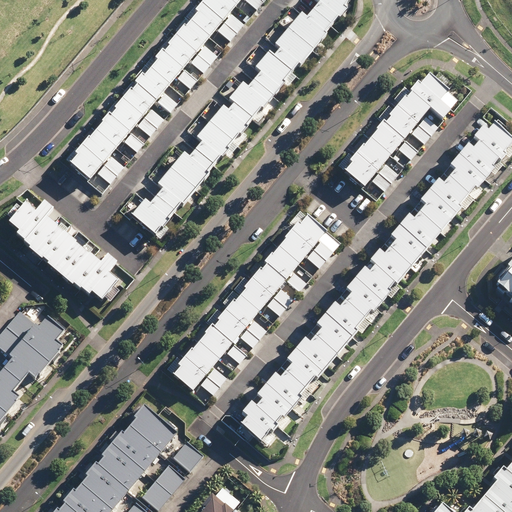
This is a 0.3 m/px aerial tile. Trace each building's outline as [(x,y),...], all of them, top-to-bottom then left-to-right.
[(207,0),(191,17),(194,20),(182,33),(181,33),(163,52),(166,55),(160,61),(157,58),(151,65),(154,67),(132,91),(134,93),(128,99),(126,97),(109,116),(110,118),(106,123),(104,121),(96,130),(98,132),(72,160),(75,162),(67,171),(83,187),(93,176),(108,190),(124,173),(108,158),(120,145),(133,157),(143,146),(130,133),(135,128),(148,141),(163,125),(148,111),(154,105),(167,117),(175,108),(162,96),(176,81),(187,92),(195,84),(182,72),(189,66),(201,77),(216,61),(202,49),(215,35),(227,47),(242,31),(228,17),(241,3),(255,15),(264,6),(257,0),(207,0)] [(308,0),(304,4),(313,12),(303,24),(298,19),(271,50),(276,55),(271,61),(266,57),(252,74),(257,78),(244,93),(239,89),(224,107),(228,111),(223,116),(219,113),(192,144),(196,148),(184,162),(180,159),(156,188),(149,182),(145,187),(156,197),(146,209),(142,206),(127,223),(149,242),(156,234),(158,235),(164,227),(163,227),(176,212),(177,212),(205,180),(203,178),(215,164),(216,165),(224,156),(223,155),(235,140),(237,142),(244,134),(242,131),(257,114),(259,115),(281,90),(279,88),(293,71),(295,73),(323,41),(321,39),(333,24),(335,25),(342,15),(340,13),(345,7),(337,0),(308,0)] [(443,93),(425,78),(415,90),(411,86),(405,94),(400,90),(389,103),(393,107),(381,121),(384,123),(380,128),(375,124),(366,135),(370,138),(368,140),(361,134),(351,146),(357,151),(351,159),(345,154),(333,168),(340,174),(338,176),(357,193),(366,183),(381,196),(396,179),(381,166),(394,152),(408,165),(417,154),(403,141),(407,136),(421,148),(436,130),(422,118),(426,114),(438,124),(446,115),(433,104),(443,93)] [(497,157),(506,146),(486,129),(480,136),(474,132),(465,143),(470,147),(464,154),(459,150),(440,173),(445,176),(434,189),(430,185),(411,208),(416,212),(405,225),(401,221),(383,243),(388,247),(377,260),(372,256),(362,267),(366,270),(361,277),(357,274),(339,295),(342,298),(331,312),(327,310),(309,331),(314,335),(303,349),(297,343),(277,367),(282,371),(271,384),(266,380),(249,401),(253,405),(248,411),(241,404),(230,418),(237,424),(232,429),(254,446),(263,435),(265,437),(270,431),(269,429),(275,422),(276,423),(294,402),(292,400),(306,383),(309,385),(351,335),(348,333),(362,316),(366,319),(384,297),(380,294),(386,288),(389,290),(454,212),(452,211),(468,192),(469,193),(487,172),(486,171),(492,164),(494,165),(499,159),(497,157)] [(23,207),(5,227),(16,237),(13,240),(26,252),(25,254),(71,293),(73,290),(85,300),(88,296),(98,305),(115,285),(105,276),(114,266),(104,258),(97,265),(44,221),(51,212),(42,204),(32,215),(23,207)] [(324,234),(305,219),(299,226),(297,225),(270,258),(269,257),(262,265),(266,268),(262,273),(259,270),(240,292),(243,294),(235,303),(232,301),(214,322),(216,324),(211,330),(208,327),(203,334),(206,336),(171,378),(189,392),(197,384),(214,397),(229,379),(214,366),(225,353),(240,366),(248,357),(233,344),(240,336),(254,348),(268,331),(254,319),(266,305),(282,318),(295,301),(281,289),(286,283),(300,294),(308,284),(293,272),(306,257),(321,269),(333,253),(318,241),(324,234)] [(511,259),(488,288),(501,299),(502,297),(508,301),(504,306),(511,313),(511,259)] [(64,339),(73,329),(55,314),(46,325),(43,323),(41,326),(22,311),(0,337),(0,347),(16,361),(4,375),(0,372),(0,427),(27,395),(21,390),(36,373),(43,378),(71,345),(64,339)] [(184,432),(151,404),(137,417),(142,421),(132,431),(130,429),(107,452),(112,457),(107,462),(105,461),(92,474),(95,476),(81,490),(80,489),(70,500),(73,503),(67,509),(65,507),(59,511),(149,511),(140,503),(145,497),(162,511),(189,481),(172,466),(177,459),(194,474),(207,458),(181,436),(184,432)] [(511,511),(511,442),(503,454),(511,461),(502,472),(492,464),(481,478),(491,486),(468,511),(440,511),(436,508),(433,511),(511,511)] [(244,511),(239,507),(243,503),(225,485),(198,511),(244,511)]
